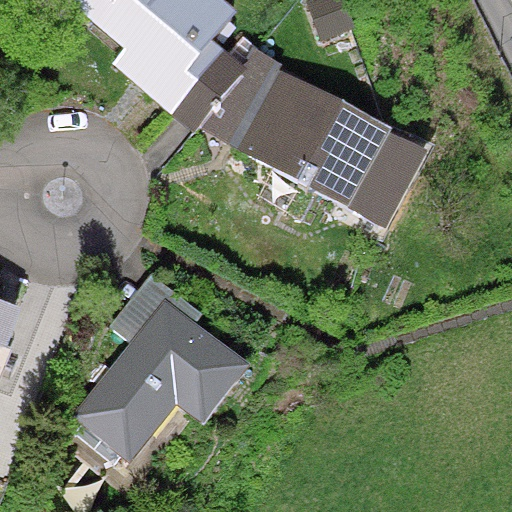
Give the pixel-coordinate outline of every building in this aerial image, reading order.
[(237,10),(225,0),(69,0),(124,48),(112,63),(172,113),(224,50),(211,40),(237,10)] [(355,28),(344,0),(304,0),(321,41),(355,28)] [(393,127),(278,69),(282,63),(255,47),(242,65),(246,69),(195,131),(385,229),(427,149),(390,132),(393,127)] [(242,65),(224,50),(172,113),(195,131),(246,69),(242,65)] [(22,308),(0,300),(0,347),(1,346),(8,348),(22,308)] [(134,349),(112,331),(81,371),(105,389),(75,427),(135,474),(178,419),(207,441),(254,380),(164,310),(134,349)]
